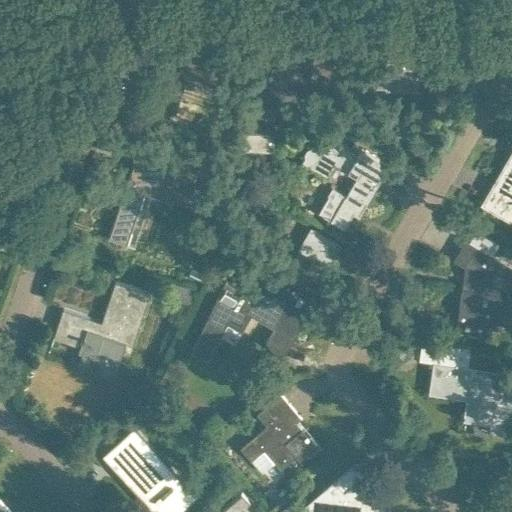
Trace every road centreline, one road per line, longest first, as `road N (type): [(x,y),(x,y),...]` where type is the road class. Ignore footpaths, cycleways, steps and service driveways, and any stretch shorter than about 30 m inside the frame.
road 1 (residential): [(450,511),(351,393),(339,355),(511,53)]
road 2 (residential): [(0,372),(107,50)]
road 3 (residential): [(0,417),(90,511)]
